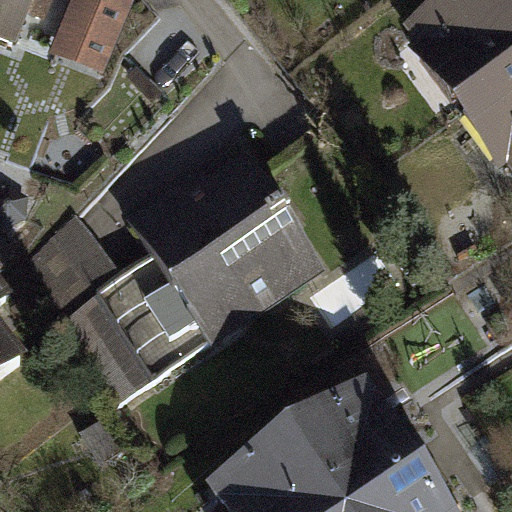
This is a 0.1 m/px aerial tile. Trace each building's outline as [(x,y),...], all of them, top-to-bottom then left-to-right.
[(0,0),(0,41),(19,49),(28,25),(45,31),(57,0),(0,0)] [(511,0),(481,0),(409,55),(511,190),(511,0)] [(115,69),(73,111),(95,133),(137,91),(115,69)] [(155,270),(68,326),(124,412),(326,281),(247,159),(131,234),(155,270)] [(85,221),(36,260),(82,316),(131,277),(85,221)] [(0,279),(0,380),(31,355),(0,316),(0,309),(15,298),(0,279)] [(444,511),(364,394),(205,501),(212,511),(444,511)]
